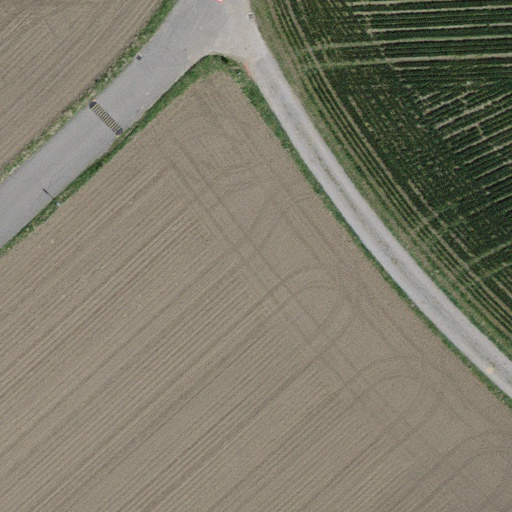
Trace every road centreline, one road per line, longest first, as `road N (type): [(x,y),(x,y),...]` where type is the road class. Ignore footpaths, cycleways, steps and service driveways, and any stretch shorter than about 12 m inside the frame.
road 1 (track): [(217,1),(373,234),(511,378)]
road 2 (unclassified): [(0,218),(167,61),(217,0)]
